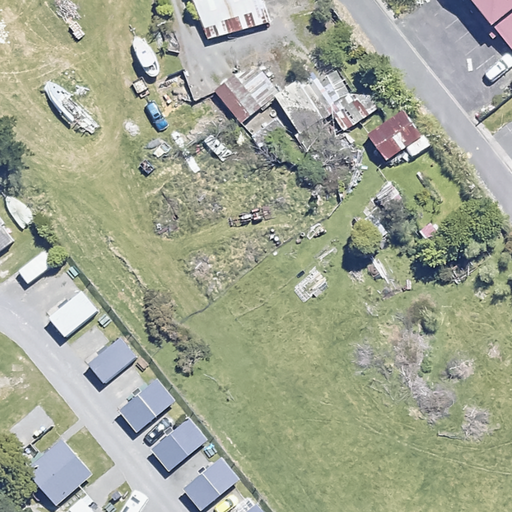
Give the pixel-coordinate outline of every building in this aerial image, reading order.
[(195,0),(209,42),(272,21),(264,0),(195,0)] [(511,0),(471,0),(511,49),(511,0)] [(271,98),(249,69),(218,93),(241,122),(271,98)] [(333,113),(310,76),(277,97),(300,134),(333,113)] [(345,137),(375,174),(404,152),(412,162),(433,146),(394,97),(345,137)] [(451,233),(437,216),(421,229),(434,246),(451,233)] [(0,250),(13,240),(0,223),(0,250)] [(99,310),(84,291),(51,318),(67,337),(99,310)] [(138,357),(122,336),(89,361),(105,383),(138,357)] [(176,401),(159,379),(121,410),(139,431),(176,401)] [(209,439),(192,418),(154,449),(172,470),(209,439)] [(94,475),(64,439),(26,471),(56,507),(94,475)] [(241,479),(224,458),(186,489),(203,510),(241,479)] [(265,511),(258,502),(246,511),(265,511)]
